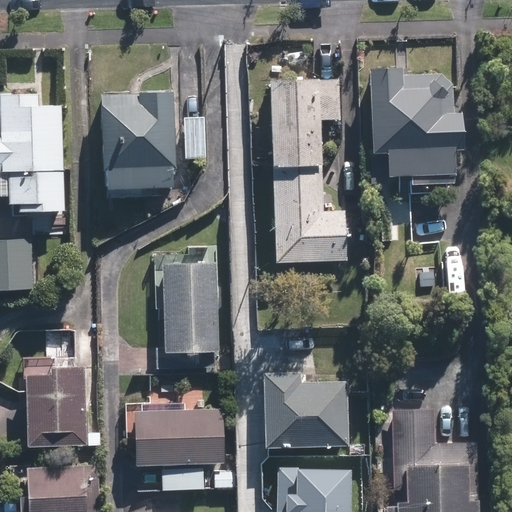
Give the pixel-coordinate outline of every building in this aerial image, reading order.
[(443,81),(443,71),(403,72),(403,65),(370,67),(372,150),(389,150),(390,174),(457,173),(457,146),(464,145),(464,111),(456,110),(455,81),(443,81)] [(269,76),(273,259),(346,256),(344,207),(322,207),(320,115),(341,115),(340,74),(269,76)] [(174,183),(173,161),(177,161),(174,86),(138,87),(138,99),(100,100),(102,163),(105,163),(106,185),(174,183)] [(1,130),(0,129),(0,169),(8,169),(9,201),(19,201),(19,208),(65,207),(63,103),(39,103),(39,90),(0,91),(1,130)] [(180,116),(181,156),(203,156),(202,115),(180,116)] [(441,218),(407,219),(407,241),(441,240),(441,218)] [(28,237),(0,239),(0,287),(30,286),(28,237)] [(221,350),(219,261),(165,262),(166,346),(158,346),(158,367),(219,366),(218,350),(221,350)] [(98,329),(75,329),(77,358),(99,358),(98,329)] [(233,350),(218,350),(219,367),(233,366),(233,350)] [(28,445),(89,444),(88,365),(52,366),(52,373),(27,373),(28,445)] [(266,447),(351,444),(349,379),(305,381),(304,369),(264,370),(266,447)] [(137,464),(228,462),(226,407),(135,410),(137,464)] [(437,442),(437,407),(394,408),(396,467),(405,466),(406,500),(396,500),(396,511),(479,511),(479,503),(481,502),(480,464),(480,441),(437,442)] [(103,511),(101,464),(28,466),(29,494),(20,494),(20,511),(103,511)] [(347,511),(348,465),(280,464),(279,496),(287,496),(287,507),(298,507),(297,511),(347,511)] [(208,488),(207,466),(163,468),(164,489),(208,488)] [(234,468),(212,468),(212,483),(234,483),(234,468)]
